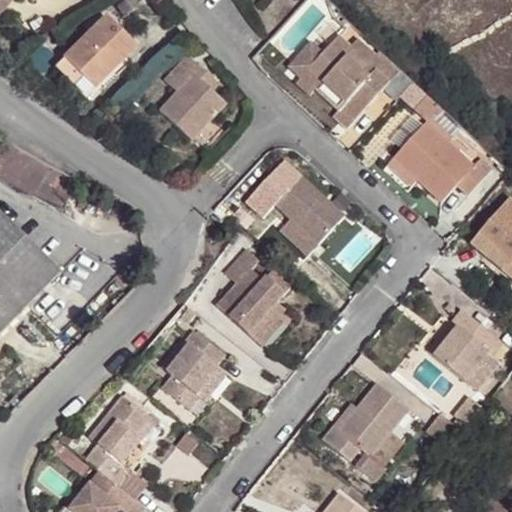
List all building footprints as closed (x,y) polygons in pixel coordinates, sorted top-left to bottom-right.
[(0,0),(0,14),(13,0),(0,0)] [(386,0),(396,22),(443,0),(386,0)] [(460,0),(464,8),(483,0),(460,0)] [(106,18),(91,32),(122,62),(136,48),(106,18)] [(511,43),(503,23),(476,35),(496,80),(511,73),(511,43)] [(122,62),(91,32),(64,60),(94,90),(122,62)] [(378,72),(383,67),(358,43),(350,50),(340,39),(324,57),(311,45),(290,69),(303,80),(311,72),(348,105),(339,114),(336,119),(349,130),(385,92),(391,86),(378,72)] [(191,141),(225,105),(205,86),(211,80),(187,59),(165,83),(176,93),(158,112),(191,141)] [(94,90),(64,60),(56,69),(86,100),(94,90)] [(397,80),(383,67),(378,72),(391,86),(385,92),(397,103),(402,98),(414,85),(402,74),(397,80)] [(348,105),(311,72),(303,80),(297,86),(310,98),(316,92),(339,114),(348,105)] [(427,98),(414,85),(402,98),(416,110),(427,98)] [(430,123),(428,126),(448,145),(452,140),(461,130),(427,98),(416,110),(430,123)] [(428,126),(396,159),(421,180),(444,203),(460,187),(471,197),(490,177),(479,166),(475,169),(448,145),(428,126)] [(76,180),(10,142),(0,157),(0,175),(1,177),(33,195),(34,193),(60,207),(76,180)] [(421,180),(396,159),(390,165),(414,188),(421,180)] [(291,218),(322,246),(346,220),(285,164),(247,206),(264,222),(278,206),(291,218)] [(511,202),(473,246),(504,272),(511,263),(511,202)] [(0,214),(0,333),(60,273),(0,214)] [(312,256),(322,246),(291,218),(282,228),(312,256)] [(294,288),(276,272),(268,280),(257,270),(265,261),(250,248),(228,272),(240,283),(220,306),(260,342),(283,316),(275,309),(281,302),(294,288)] [(268,280),(276,272),(265,261),(257,270),(268,280)] [(289,309),(281,302),(275,309),(283,316),(289,309)] [(199,315),(190,309),(181,320),(188,327),(199,315)] [(454,330),(431,358),(463,383),(497,341),(459,311),(448,324),(454,330)] [(283,316),(260,342),(265,348),(289,321),(283,316)] [(425,353),(431,358),(454,330),(448,324),(425,353)] [(225,358),(194,332),(184,345),(187,348),(167,374),(173,378),(163,391),(190,412),(200,399),(198,397),(220,371),(217,367),(225,358)] [(379,386),(360,410),(342,433),(335,428),(325,443),(379,485),(390,471),(386,469),(373,458),(410,410),(379,386)] [(484,409),(470,398),(455,417),(459,420),(454,426),(464,433),(484,409)] [(100,448),(87,463),(101,474),(117,487),(130,471),(125,468),(136,455),(126,447),(134,437),(139,440),(150,427),(156,431),(158,434),(163,429),(126,399),(91,441),(100,448)] [(342,433),(360,410),(354,406),(335,428),(342,433)] [(424,421),(410,410),(373,458),(386,469),(424,421)] [(454,426),(440,415),(426,431),(450,449),(464,433),(454,426)] [(136,455),(156,431),(150,427),(139,440),(134,437),(126,447),(136,455)] [(130,471),(117,487),(140,505),(152,490),(130,471)] [(117,487),(101,474),(69,511),(144,511),(146,510),(140,505),(117,487)] [(358,511),(342,498),(330,511),(358,511)]
